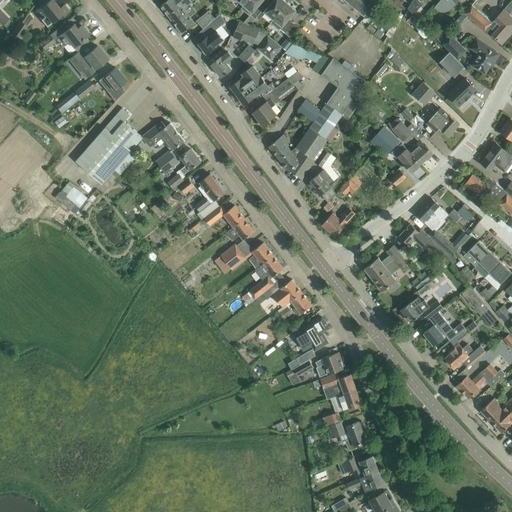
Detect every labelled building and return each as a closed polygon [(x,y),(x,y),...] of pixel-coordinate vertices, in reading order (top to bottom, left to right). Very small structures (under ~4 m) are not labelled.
[(38,0),(37,1),(41,6),(35,11),(47,27),(59,17),(61,19),(70,11),(64,4),(59,8),(53,0),(38,0)] [(166,0),(160,5),(171,19),(184,9),(192,2),(189,0),(166,0)] [(262,0),(247,0),(244,5),(241,8),(250,16),(250,15),(255,19),(264,8),(259,4),(262,0)] [(270,23),(287,3),(283,0),(274,0),(265,11),(273,19),(270,23)] [(374,0),(362,0),(356,8),(365,15),(376,1),(374,0)] [(412,0),(410,4),(407,9),(411,12),(413,14),(414,14),(420,7),(423,4),(417,0),(412,0)] [(441,0),(435,8),(437,10),(439,11),(440,12),(443,12),(445,12),(447,11),(449,11),(451,10),(459,0),(441,0)] [(287,3),(270,23),(279,30),(280,29),(290,37),(299,27),(289,18),(296,10),(287,3)] [(472,5),(464,13),(467,16),(471,19),(479,27),(483,30),(491,37),(493,35),(502,43),(510,33),(511,31),(511,22),(511,16),(510,15),(504,10),(504,9),(495,20),(492,23),(472,5)] [(184,9),(171,19),(182,33),(195,23),(184,9)] [(0,22),(3,25),(7,21),(9,19),(0,10),(0,22)] [(212,20),(206,13),(197,21),(203,29),(212,20)] [(464,13),(455,23),(458,26),(467,16),(464,13)] [(220,14),(198,33),(203,39),(198,43),(207,54),(216,46),(215,46),(223,39),(216,30),(226,22),(220,14)] [(18,39),(27,26),(20,21),(11,34),(12,35),(9,38),(15,41),(17,38),(18,39)] [(253,43),(259,30),(239,22),(234,35),(253,43)] [(69,41),(77,52),(88,43),(85,38),(88,35),(81,25),(77,29),(73,24),(58,36),(65,45),(69,41)] [(55,41),(49,35),(40,44),(45,50),(55,41)] [(257,48),(271,60),(282,47),(268,35),(257,48)] [(451,37),(443,45),(450,52),(451,53),(451,54),(453,52),(460,45),(453,39),(451,37)] [(479,53),(471,65),(485,74),(493,62),(494,62),(499,54),(477,40),(471,48),(479,53)] [(303,60),(304,57),(307,49),(293,43),(282,51),(303,60)] [(81,70),(86,76),(95,69),(94,69),(107,58),(97,46),(84,56),(85,57),(83,57),(79,52),(70,59),(79,71),(81,70)] [(221,56),(219,58),(211,65),(221,77),(231,69),(226,62),(232,57),(228,52),(222,57),(221,56)] [(450,52),(440,62),(444,66),(442,68),(447,73),(449,71),(456,79),(465,68),(457,59),(451,54),(451,53),(450,52)] [(305,100),(299,110),(314,122),(311,126),(310,127),(310,128),(326,138),(327,139),(329,141),(337,129),(334,127),(342,115),(343,113),(353,99),(356,94),(362,85),(365,81),(333,59),(331,61),(324,56),(322,55),(317,62),(313,69),(322,75),(321,75),(338,87),(321,112),(305,100)] [(235,59),(231,63),(236,69),(240,65),(235,59)] [(253,65),(242,73),(244,76),(231,86),(237,95),(261,77),(253,65)] [(383,66),(376,75),(379,77),(387,68),(383,66)] [(109,93),(125,80),(115,67),(99,80),(109,93)] [(303,77),(298,71),(273,89),(278,97),(295,85),(294,84),(303,77)] [(263,97),(273,89),(276,88),(272,82),(268,85),(261,77),(237,95),(244,104),(260,92),(263,96),(263,97)] [(464,78),(447,94),(459,106),(465,100),(466,100),(470,96),(469,96),(476,90),(464,78)] [(81,98),(95,87),(89,81),(76,92),(81,98)] [(435,92),(423,81),(412,94),(424,105),(435,92)] [(28,104),(39,90),(34,86),(23,100),(28,104)] [(81,98),(76,92),(60,104),(59,110),(61,113),(80,98),(80,99),(81,98)] [(267,102),(267,101),(260,107),(253,112),(264,127),(271,122),(270,120),(277,115),(271,107),(275,105),(271,99),(267,102)] [(353,99),(343,113),(348,117),(350,118),(360,104),(357,102),(353,99)] [(122,108),(76,161),(102,184),(143,137),(125,121),(130,115),(122,108)] [(405,108),(401,112),(410,121),(414,117),(405,108)] [(449,115),(443,111),(440,108),(426,123),(436,132),(439,128),(448,136),(459,124),(449,115)] [(388,124),(392,129),(403,141),(412,133),(401,121),(400,121),(397,118),(391,123),(390,122),(388,124)] [(511,118),(500,132),(508,138),(511,141),(511,118)] [(148,132),(144,135),(147,138),(145,139),(150,146),(161,138),(164,136),(174,149),(184,141),(170,123),(166,127),(161,121),(148,132)] [(395,146),(396,146),(401,142),(399,141),(400,141),(384,127),(370,142),(378,149),(380,147),(387,154),(395,146)] [(300,162),(290,170),(302,179),(315,160),(313,158),(327,139),(326,138),(310,128),(297,147),(301,150),(297,158),(300,162)] [(283,134),(276,140),(269,146),(280,161),(292,152),(286,145),(290,142),(283,134)] [(420,141),(409,151),(420,164),(433,153),(425,145),(424,145),(420,141)] [(409,151),(402,143),(401,142),(396,146),(397,148),(402,153),(398,156),(404,163),(411,172),(420,164),(409,151)] [(505,173),(511,163),(511,151),(508,148),(506,151),(496,144),(481,163),(491,171),(495,165),(505,173)] [(191,149),(183,155),(180,157),(186,165),(177,172),(178,174),(168,182),(172,189),(175,187),(183,180),(182,179),(185,177),(184,175),(201,162),(191,149)] [(321,167),(331,154),(324,149),(315,163),(321,167)] [(158,159),(156,161),(161,167),(175,157),(169,150),(158,159)] [(292,152),(280,161),(289,171),(290,170),(300,162),(297,158),(292,152)] [(319,196),(327,190),(331,187),(330,186),(335,182),(330,177),(324,169),(310,180),(312,181),(308,185),(313,191),(314,190),(319,196)] [(401,171),(391,179),(396,185),(406,176),(401,171)] [(202,184),(198,188),(206,198),(209,202),(210,204),(214,201),(216,200),(217,199),(225,193),(210,174),(202,180),(200,182),(202,184)] [(472,175),(465,184),(484,199),(487,195),(491,190),(495,193),(492,196),(493,196),(501,202),(499,204),(511,213),(511,198),(506,194),(507,193),(489,179),(485,185),(472,175)] [(347,195),(351,190),(355,194),(362,186),(352,177),(341,189),(347,195)] [(180,187),(184,193),(194,185),(190,180),(180,187)] [(73,187),(62,203),(76,213),(87,197),(73,187)] [(449,215),(431,197),(423,205),(429,211),(429,210),(434,214),(436,212),(445,221),(446,221),(444,219),(449,215)] [(157,212),(163,208),(160,203),(153,207),(157,212)] [(210,225),(224,215),(233,227),(244,218),(234,205),(226,211),(221,205),(204,218),(210,225)] [(423,205),(415,213),(422,220),(433,231),(429,235),(452,255),(453,255),(456,251),(458,248),(461,245),(464,241),(459,237),(453,244),(437,230),(445,221),(436,212),(434,214),(429,210),(429,211),(423,205)] [(354,214),(348,208),(339,219),(332,213),(328,217),(322,225),(335,237),(345,225),(345,224),(354,214)] [(453,209),(449,215),(456,221),(461,216),(453,209)] [(244,218),(233,227),(226,232),(231,239),(235,240),(240,235),(243,240),(254,231),(244,218)] [(400,235),(410,244),(415,238),(423,246),(427,242),(444,258),(447,260),(448,259),(449,260),(451,257),(420,229),(418,231),(410,224),(400,235)] [(479,240),(472,247),(468,251),(479,262),(490,251),(479,240)] [(262,263),(262,264),(273,255),(263,242),(252,251),(255,255),(251,258),(250,259),(257,267),(262,263)] [(241,251),(236,245),(222,255),(227,262),(241,251)] [(393,260),(401,254),(394,245),(386,251),(393,260)] [(227,262),(220,267),(225,273),(232,268),(246,257),(245,256),(241,251),(227,262)] [(501,261),(490,251),(479,262),(490,273),(501,261)] [(399,268),(407,262),(401,254),(393,260),(399,268)] [(283,268),(273,255),(262,264),(272,277),(283,268)] [(378,257),(364,268),(373,279),(387,269),(385,266),(378,257)] [(444,258),(439,263),(445,268),(450,263),(447,261),(447,260),(444,258)] [(385,266),(387,269),(373,279),(382,291),(388,287),(391,291),(399,285),(395,281),(396,280),(391,274),(399,268),(393,260),(385,266)] [(501,261),(490,273),(501,283),(511,272),(501,261)] [(459,272),(463,277),(470,271),(466,266),(459,272)] [(446,279),(455,273),(451,267),(442,272),(446,279)] [(470,271),(463,277),(467,282),(472,277),(474,276),(470,271)] [(255,300),(262,294),(274,284),(268,276),(249,292),(255,300)] [(273,294),(283,307),(286,304),(286,305),(291,301),(302,292),(292,279),(281,288),(273,294)] [(428,289),(425,285),(418,291),(421,295),(428,289)] [(462,293),(482,316),(490,310),(473,289),(470,286),(467,288),(468,288),(462,293)] [(490,293),(486,288),(481,292),(486,300),(494,294),(498,290),(495,287),(490,293)] [(312,305),(302,292),(291,301),(296,307),(294,309),(297,313),(299,312),(301,314),(312,305)] [(424,299),(422,301),(418,296),(401,309),(406,316),(406,317),(409,321),(410,321),(411,322),(422,314),(421,313),(423,312),(429,319),(430,319),(437,312),(431,304),(429,306),(424,299)] [(292,313),(286,305),(286,304),(283,307),(275,312),(276,313),(272,317),(274,321),(279,317),(280,318),(283,316),(285,319),(292,313)] [(507,310),(503,305),(496,311),(500,316),(507,310),(511,306),(507,310)] [(511,314),(511,305),(511,306),(507,310),(500,316),(504,321),(511,315),(511,314)] [(498,319),(490,310),(482,316),(490,326),(498,319)] [(435,325),(424,333),(434,345),(441,338),(444,336),(445,335),(452,330),(448,324),(448,323),(439,311),(437,312),(430,319),(435,325)] [(304,330),(295,335),(303,349),(312,344),(315,349),(327,342),(321,332),(325,329),(326,330),(328,328),(327,325),(322,317),(321,317),(321,318),(303,328),(304,330)] [(445,335),(449,341),(465,328),(461,323),(452,330),(445,335)] [(511,348),(511,346),(511,337),(509,334),(503,339),(511,348)] [(454,369),(463,361),(467,367),(486,352),(480,346),(473,352),(468,345),(463,349),(458,343),(449,351),(450,353),(445,358),(454,369)] [(312,349),(297,358),(300,364),(309,359),(316,356),(312,349)] [(329,374),(333,372),(343,368),(342,365),(343,365),(338,352),(323,358),(315,362),(318,367),(319,367),(319,368),(318,370),(319,375),(322,376),(323,378),(328,376),(330,376),(329,374)] [(293,368),(286,373),(293,385),(301,382),(298,376),(314,367),(309,359),(300,364),(293,368)] [(459,383),(457,385),(469,398),(479,389),(478,387),(484,382),(487,380),(492,385),(494,384),(497,381),(505,374),(501,369),(497,372),(490,365),(473,381),(467,375),(459,383)] [(334,386),(325,390),(328,399),(331,398),(338,396),(339,395),(356,389),(351,374),(341,378),(339,378),(339,379),(333,381),(334,385),(334,386)] [(321,379),(324,388),(331,386),(328,376),(323,378),(321,379)] [(339,395),(338,396),(341,405),(343,411),(350,408),(352,408),(361,404),(356,389),(339,395)] [(490,402),(488,404),(481,411),(501,433),(511,422),(511,397),(503,406),(495,397),(490,402)] [(325,417),(328,424),(341,420),(338,412),(325,417)] [(356,448),(356,446),(367,442),(359,422),(347,426),(348,426),(343,428),(341,422),(331,425),(335,437),(345,433),(349,431),(352,438),(346,440),(349,450),(356,448)] [(345,461),(344,462),(348,472),(349,471),(356,468),(360,477),(378,470),(373,456),(371,457),(367,458),(356,463),(354,457),(345,461)] [(366,491),(375,487),(384,483),(378,470),(360,477),(360,478),(354,480),(356,486),(363,483),(366,491)] [(395,504),(392,506),(389,500),(384,492),(370,500),(376,511),(399,511),(395,504)] [(348,502),(346,497),(331,505),(334,510),(339,507),(348,502)]
